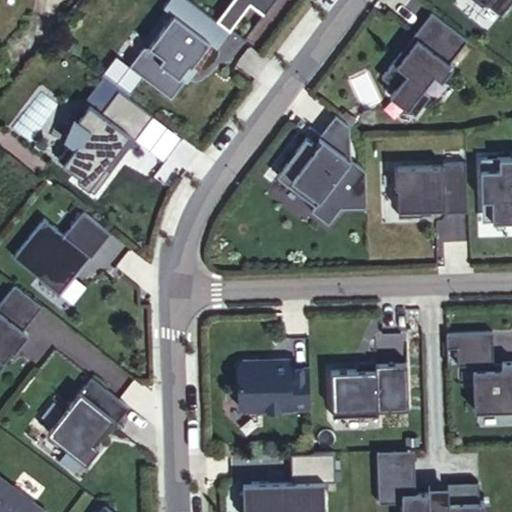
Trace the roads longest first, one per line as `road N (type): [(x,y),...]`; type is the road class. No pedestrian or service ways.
road 1 (residential): [(175,293),(200,204),(353,0)]
road 2 (residential): [(175,293),(511,283)]
road 3 (residential): [(179,511),(175,293)]
